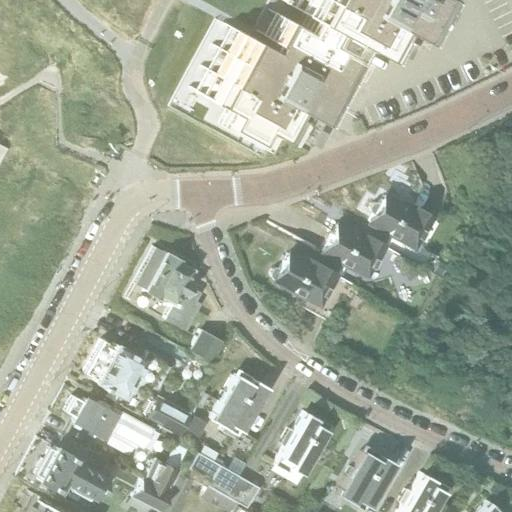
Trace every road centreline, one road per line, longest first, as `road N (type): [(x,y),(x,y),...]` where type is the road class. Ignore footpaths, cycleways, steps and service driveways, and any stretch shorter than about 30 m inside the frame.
road 1 (residential): [(511,469),(388,414),(278,347),(232,295),(197,195)]
road 2 (residential): [(0,443),(126,210),(161,196),(197,195)]
road 3 (residential): [(197,195),(287,181),(511,88)]
